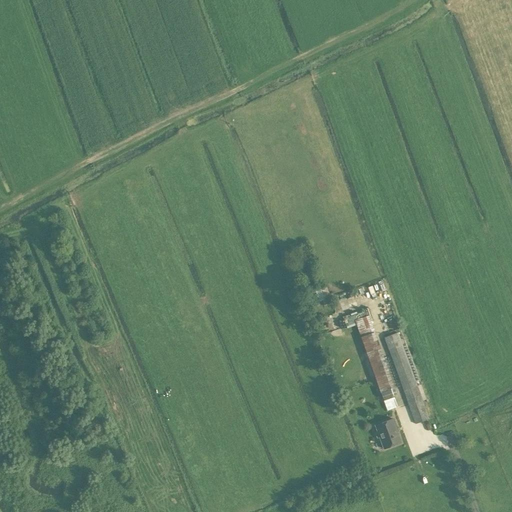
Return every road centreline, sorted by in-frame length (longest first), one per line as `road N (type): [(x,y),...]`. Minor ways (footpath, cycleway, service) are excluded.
road 1 (track): [(418,0),(177,118)]
road 2 (track): [(187,143),(177,118),(0,210)]
